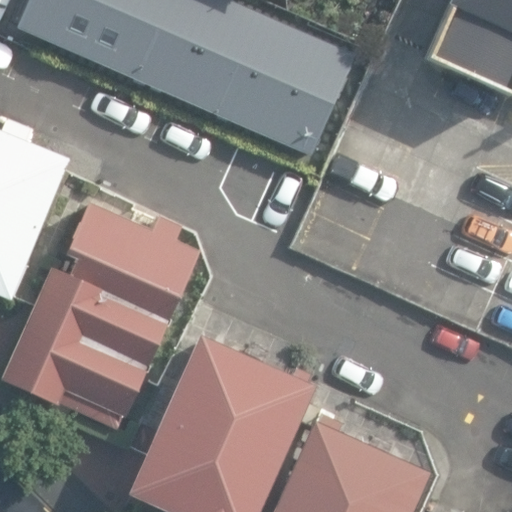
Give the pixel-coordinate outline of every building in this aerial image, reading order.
[(351,55),(226,0),(34,0),(22,28),(307,154),(351,55)] [(511,0),(446,0),(424,51),(510,88),(511,82),(511,0)] [(62,161),(0,135),(0,292),(7,295),(62,161)] [(206,262),(81,205),(0,379),(0,383),(124,440),(206,262)] [(253,511),(309,381),(198,337),(129,501),(158,511),(253,511)] [(398,511),(416,471),(304,422),(267,511),(398,511)] [(470,511),(441,500),(435,511),(470,511)]
